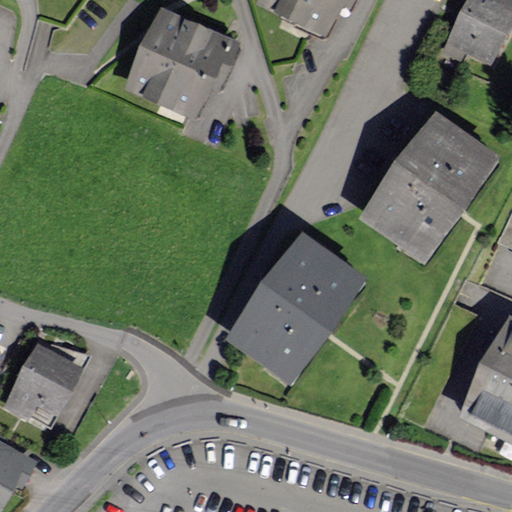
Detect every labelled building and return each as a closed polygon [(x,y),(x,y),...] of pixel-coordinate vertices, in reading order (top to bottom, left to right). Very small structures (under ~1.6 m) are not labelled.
[(260,0),(254,13),(329,48),(351,0),(260,0)] [(511,29),(511,0),(463,0),(443,39),(493,65),(511,29)] [(229,92),(246,52),(160,16),(126,94),(208,129),(224,90),(229,92)] [(496,155),(438,112),(361,215),(419,258),(496,155)] [(365,271),(304,228),(230,332),(290,375),(365,271)] [(511,317),(508,315),(461,412),(511,436),(511,317)] [(87,370),(37,344),(4,408),(31,422),(39,407),(62,419),(87,370)] [(0,511),(32,460),(0,441),(0,511)]
